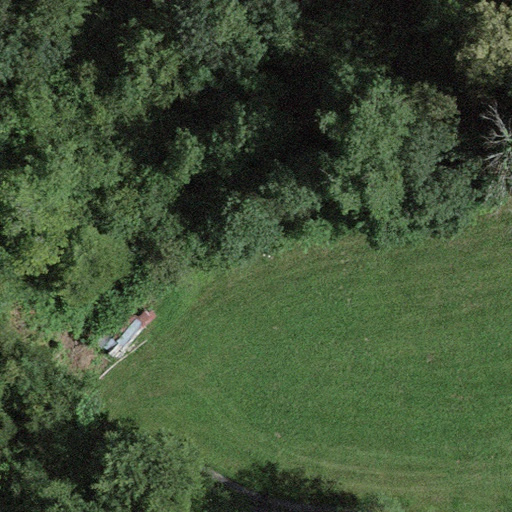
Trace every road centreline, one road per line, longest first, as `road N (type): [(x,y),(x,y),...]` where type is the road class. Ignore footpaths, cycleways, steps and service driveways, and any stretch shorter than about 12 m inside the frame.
road 1 (track): [(35,511),(74,460),(81,427),(163,263),(192,239),(511,210)]
road 2 (track): [(74,460),(161,456),(305,511)]
